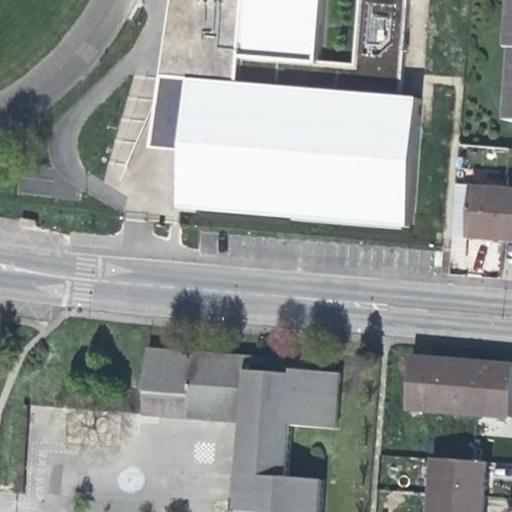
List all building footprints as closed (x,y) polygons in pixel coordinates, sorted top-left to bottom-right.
[(243,0),(241,30),(199,26),(200,21),(161,18),(159,55),(186,56),(185,65),(195,66),(181,207),(405,224),(418,74),(318,66),(323,0),(243,0)] [(505,239),(509,187),(457,183),(453,235),(479,237),(505,239)] [(188,416),(193,351),(148,348),(143,412),(188,416)] [(242,420),(246,371),(248,356),(193,351),(188,416),(237,420),(242,420)] [(270,358),(248,356),(246,371),(284,374),(286,359),(270,358)] [(443,412),(447,359),(430,358),(413,356),(409,410),(443,412)] [(474,415),(479,362),(464,360),(447,359),(443,412),(474,415)] [(511,392),(511,364),(479,362),(474,415),(510,418),(511,392)] [(284,374),(246,371),(242,420),(237,420),(230,510),(220,509),(219,511),(316,511),(319,481),(285,478),(289,425),(334,429),(338,373),(292,369),(292,374),(284,374)] [(484,482),(485,462),(432,458),(429,494),(483,498),(484,482)] [(481,511),(483,498),(429,494),(427,511),(481,511)]
